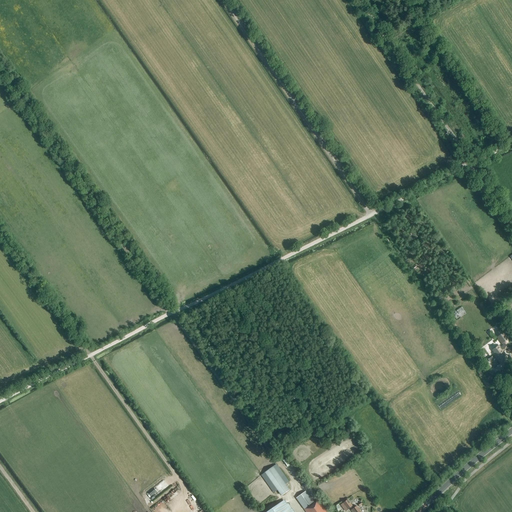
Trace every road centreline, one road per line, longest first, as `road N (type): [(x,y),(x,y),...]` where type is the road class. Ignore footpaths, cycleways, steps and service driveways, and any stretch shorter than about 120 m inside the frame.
road 1 (track): [(0,400),(511,143)]
road 2 (track): [(171,312),(0,70)]
road 3 (track): [(470,163),(358,0)]
road 4 (track): [(0,230),(88,355)]
road 5 (tertiary): [(418,511),(511,430)]
